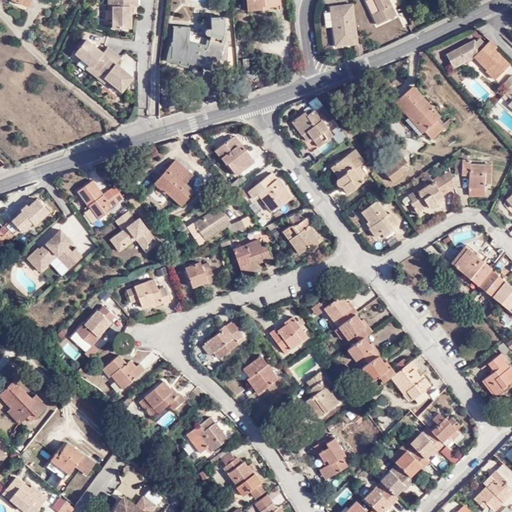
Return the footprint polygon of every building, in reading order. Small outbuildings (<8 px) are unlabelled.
[(11,0),(10,4),(26,13),(32,0),(11,0)] [(107,0),(108,8),(113,8),(112,26),(130,26),(130,5),(137,5),(137,0),(107,0)] [(278,0),(244,0),(246,11),(264,9),(264,5),(279,3),(278,0)] [(390,0),(366,0),(365,1),(377,24),(397,15),(390,0)] [(336,49),(359,45),(352,6),(329,9),(336,49)] [(172,60),(218,71),(226,38),(224,37),(224,16),(211,17),(211,29),(207,29),(207,34),(210,36),(208,48),(188,45),(188,28),(173,27),(172,60)] [(84,65),(94,74),(113,51),(107,46),(101,52),(85,38),(75,50),(87,62),(84,65)] [(483,50),(487,46),(480,39),(476,43),(483,50)] [(469,53),(475,59),(488,71),(486,73),(496,82),(510,66),(494,52),(497,49),(491,42),(487,46),(483,50),(476,43),(474,42),(457,50),(461,57),(469,53)] [(454,68),(464,64),(461,57),(457,50),(447,55),(454,68)] [(113,51),(94,74),(103,82),(106,78),(120,90),(131,77),(115,62),(119,57),(113,51)] [(464,64),(475,59),(469,53),(461,57),(464,64)] [(438,74),(428,86),(461,113),(460,115),(465,119),(469,116),(477,106),(438,74)] [(429,129),(438,137),(447,127),(449,128),(458,118),(457,117),(454,114),(449,120),(443,115),(445,113),(415,84),(398,102),(412,116),(409,120),(424,133),(429,129)] [(335,119),(324,103),(308,113),(306,111),(293,120),(308,140),(313,135),(321,145),(335,135),(327,124),(335,119)] [(349,137),(340,125),(335,128),(338,133),(335,135),(341,143),(349,137)] [(243,149),(233,135),(218,146),(223,152),(220,154),(226,162),(229,160),(237,171),(256,158),(247,146),(243,149)] [(358,167),(366,160),(357,147),(343,158),(341,156),(330,164),(341,178),(339,181),(339,184),(343,188),(348,187),(350,190),(365,179),(360,173),(362,171),(358,167)] [(391,169),(399,181),(418,167),(409,155),(391,169)] [(196,190),(188,183),(182,178),(186,174),(191,179),(195,174),(176,158),(155,181),(167,191),(169,190),(185,203),(196,190)] [(474,159),(464,158),(463,174),(473,174),(472,187),(487,189),(487,182),(493,182),(494,164),(474,163),(474,159)] [(442,175),(445,178),(452,190),(457,187),(451,169),(442,175)] [(272,210),(291,197),(273,173),(247,192),(253,199),(260,194),(272,210)] [(437,183),(435,180),(430,173),(423,177),(426,182),(402,199),(407,206),(413,202),(419,211),(430,204),(432,206),(435,207),(438,206),(439,203),(438,201),(447,196),(446,194),(452,190),(445,178),(437,183)] [(182,178),(188,183),(191,179),(186,174),(182,178)] [(100,177),(93,181),(98,188),(105,184),(100,177)] [(107,207),(114,201),(105,189),(98,195),(87,180),(71,193),(83,210),(87,206),(97,218),(103,213),(99,209),(105,204),(107,207)] [(114,201),(121,196),(112,184),(105,189),(114,201)] [(35,223),(49,210),(36,196),(28,204),(26,201),(15,210),(18,214),(11,220),(8,217),(0,223),(0,248),(3,245),(1,243),(7,237),(9,239),(21,229),(22,231),(33,220),(35,223)] [(388,215),(377,201),(364,211),(370,219),(367,222),(378,236),(382,232),(386,237),(395,229),(393,226),(398,222),(391,212),(388,215)] [(202,242),(232,221),(220,204),(191,225),(202,242)] [(90,223),(97,218),(87,206),(83,210),(81,211),(90,223)] [(115,219),(123,230),(110,239),(119,250),(136,238),(145,251),(156,242),(138,218),(134,221),(126,211),(115,219)] [(236,232),(248,227),(244,219),(232,224),(236,232)] [(322,240),(307,221),(299,228),(296,226),(292,229),(289,226),(283,231),(300,252),(307,246),(311,250),(322,240)] [(58,256),(70,269),(82,258),(84,257),(76,249),(74,252),(68,247),(73,242),(62,230),(41,249),(40,248),(29,258),(42,272),(58,256)] [(233,244),(231,240),(222,243),(223,248),(233,244)] [(262,248),(261,244),(236,252),(244,275),(255,272),(253,268),(265,264),(267,268),(275,265),(268,246),(262,248)] [(452,262),(492,297),(493,296),(505,282),(490,269),(491,268),(466,246),(452,262)] [(217,281),(213,267),(205,270),(204,265),(203,262),(187,267),(194,287),(206,283),(207,285),(217,281)] [(159,267),(151,270),(153,276),(161,274),(159,267)] [(13,280),(32,293),(38,284),(20,271),(13,280)] [(167,304),(173,301),(169,288),(162,290),(158,281),(131,289),(136,303),(143,301),(144,304),(158,300),(159,303),(166,301),(167,304)] [(505,282),(493,296),(511,312),(511,287),(506,282),(505,282)] [(452,296),(457,304),(466,298),(460,290),(452,296)] [(405,388),(411,397),(416,404),(426,396),(421,389),(428,384),(420,374),(418,376),(411,368),(413,366),(408,359),(394,371),(389,365),(386,367),(376,355),(378,352),(373,345),(370,347),(361,335),(370,330),(366,323),(362,326),(357,320),(352,313),(356,310),(351,304),(347,306),(344,303),(337,295),(326,303),(323,300),(318,303),(323,309),(330,318),(333,316),(337,313),(342,320),(338,323),(336,325),(343,334),(346,338),(352,334),(357,340),(346,348),(355,360),(361,355),(366,362),(360,367),(369,380),(376,375),(381,382),(389,376),(401,391),(405,388)] [(323,309),(318,303),(316,301),(309,307),(315,315),(323,309)] [(111,318),(115,313),(108,305),(102,311),(101,310),(90,322),(89,321),(80,330),(96,345),(106,334),(103,331),(113,321),(111,318)] [(333,316),(338,323),(342,320),(337,313),(333,316)] [(281,352),(303,335),(289,317),(275,328),(273,325),(265,331),(281,352)] [(362,326),(366,323),(361,317),(357,320),(362,326)] [(211,356),(238,334),(226,320),(218,326),(215,323),(208,328),(211,331),(195,343),(203,354),(206,350),(211,356)] [(339,337),(343,334),(336,325),(332,328),(339,337)] [(504,356),(509,350),(502,343),(497,348),(504,356)] [(112,354),(109,356),(116,364),(119,362),(112,354)] [(249,391),(270,376),(254,354),(238,367),(241,371),(237,375),(249,391)] [(104,374),(109,380),(114,387),(115,388),(138,372),(131,364),(128,366),(123,359),(119,362),(116,364),(109,356),(95,367),(101,376),(104,374)] [(504,384),(511,379),(511,373),(510,370),(508,372),(503,366),(506,364),(500,356),(489,363),(495,372),(481,382),(493,397),(507,388),(504,384)] [(270,368),(275,364),(270,357),(265,361),(270,368)] [(74,366),(68,371),(73,377),(79,372),(74,366)] [(284,376),(288,373),(282,366),(278,369),(284,376)] [(324,414),(339,403),(330,392),(327,393),(318,383),(321,380),(316,373),(304,382),(312,393),(303,400),(308,407),(304,410),(312,420),(323,412),(324,414)] [(0,398),(5,405),(17,420),(27,413),(30,417),(41,408),(29,394),(24,397),(11,380),(0,388),(0,398)] [(114,387),(109,380),(103,384),(109,391),(114,387)] [(138,397),(151,413),(161,404),(167,410),(179,399),(173,393),(173,394),(165,386),(164,388),(157,380),(138,397)] [(276,383),(265,390),(272,400),(282,394),(276,383)] [(401,391),(408,400),(411,397),(405,388),(401,391)] [(146,417),(151,413),(138,397),(132,402),(146,417)] [(12,423),(17,420),(5,405),(1,408),(12,423)] [(428,416),(434,408),(431,405),(424,412),(428,416)] [(376,511),(386,503),(389,505),(394,499),(392,497),(402,487),(405,489),(412,483),(404,475),(414,465),(417,468),(424,461),(421,457),(431,448),(434,451),(442,443),(445,447),(450,442),(447,438),(457,427),(449,418),(445,423),(434,412),(428,417),(431,421),(425,427),(431,434),(423,441),(417,435),(408,445),(413,451),(407,457),(401,451),(391,462),(400,472),(394,478),(388,472),(377,483),(384,488),(378,494),(372,489),(361,499),(371,510),(368,511),(363,511),(353,502),(342,511),(376,511)] [(208,451),(224,439),(219,432),(217,434),(209,424),(211,422),(207,415),(182,434),(196,453),(205,448),(208,451)] [(431,434),(425,427),(417,435),(423,441),(431,434)] [(323,477),(340,467),(336,457),(338,456),(329,439),(320,444),(318,440),(305,448),(309,455),(312,454),(315,459),(320,457),(323,464),(317,468),(323,477)] [(51,461),(69,474),(75,466),(87,475),(97,462),(70,442),(62,452),(59,449),(51,461)] [(454,456),(460,450),(453,443),(448,449),(454,456)] [(408,445),(401,451),(407,457),(413,451),(408,445)] [(387,458),(391,462),(401,451),(397,447),(387,458)] [(207,463),(221,453),(219,450),(205,460),(207,463)] [(216,457),(221,465),(230,459),(225,450),(216,457)] [(237,496),(244,492),(256,483),(257,482),(251,473),(248,475),(239,461),(236,463),(233,457),(230,459),(221,465),(220,466),(224,472),(223,473),(233,487),(231,489),(237,496)] [(65,480),(69,474),(51,461),(47,466),(65,480)] [(511,480),(499,467),(491,475),(503,487),(501,489),(509,496),(511,492),(511,480)] [(503,487),(491,475),(485,480),(490,486),(485,492),(483,490),(471,503),(479,511),(484,508),(487,511),(494,511),(509,496),(501,489),(503,487)] [(23,511),(37,511),(47,500),(32,487),(30,489),(16,478),(3,494),(23,511)] [(256,483),(244,492),(249,499),(261,491),(256,483)] [(249,503),(254,511),(268,503),(261,495),(249,503)] [(114,511),(153,511),(159,505),(146,496),(139,505),(131,499),(127,504),(123,501),(114,511)] [(127,504),(131,499),(127,496),(123,501),(127,504)] [(59,511),(73,511),(76,508),(67,502),(59,511)] [(268,503),(254,511),(270,511),(272,510),(268,503)]
